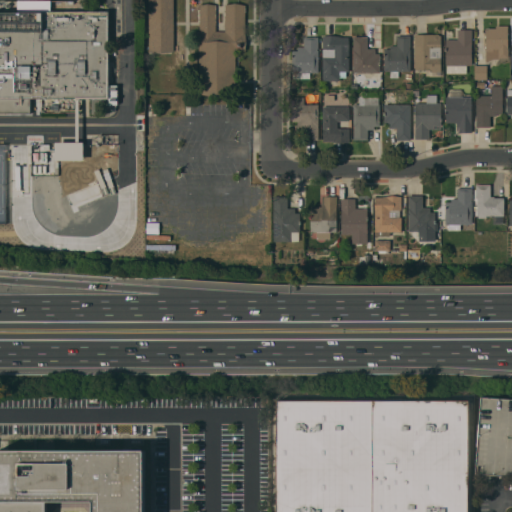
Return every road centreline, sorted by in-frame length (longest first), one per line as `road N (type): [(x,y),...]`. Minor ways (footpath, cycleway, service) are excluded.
road 1 (motorway): [(0,349),(511,349)]
road 2 (motorway): [(293,309),(0,279)]
road 3 (motorway): [(293,309),(0,310)]
road 4 (residential): [(511,1),(276,9)]
road 5 (residential): [(511,159),(403,173),(277,168)]
road 6 (motorway): [(511,309),(293,309)]
road 7 (residential): [(276,0),(277,168)]
